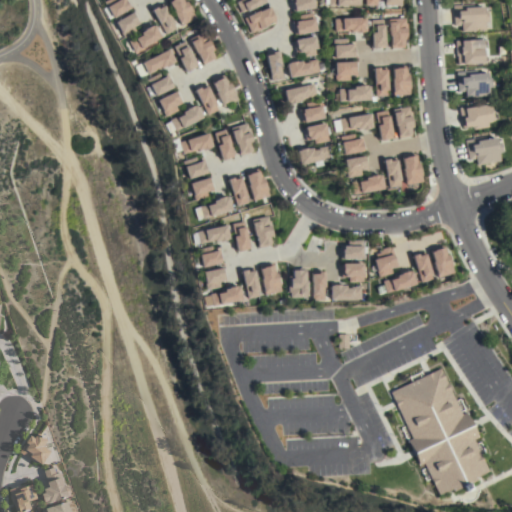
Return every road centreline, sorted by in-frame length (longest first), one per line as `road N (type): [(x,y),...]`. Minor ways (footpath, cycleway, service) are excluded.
road 1 (residential): [(454,208),(389,224),(349,223),(294,194),(274,163),(237,52),(207,0)]
road 2 (residential): [(507,311),(454,208),(438,145),(427,0)]
road 3 (residential): [(487,279),(440,300),(314,329)]
